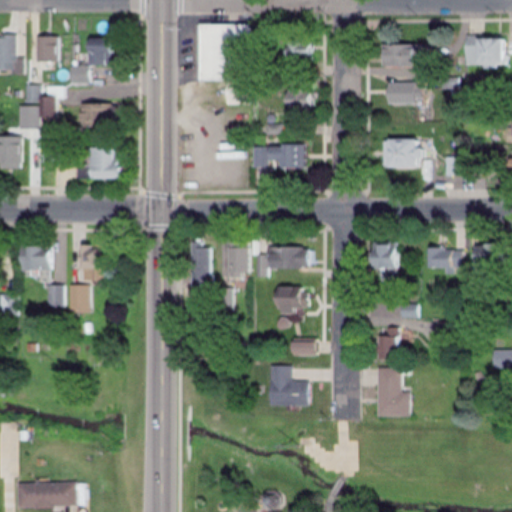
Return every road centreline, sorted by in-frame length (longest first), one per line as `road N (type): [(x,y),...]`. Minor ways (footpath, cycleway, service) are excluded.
road 1 (trunk): [(161,511),(162,0)]
road 2 (residential): [(347,420),(341,0)]
road 3 (residential): [(161,214),(511,209)]
road 4 (residential): [(162,0),(0,0)]
road 5 (secondary): [(0,213),(161,214)]
